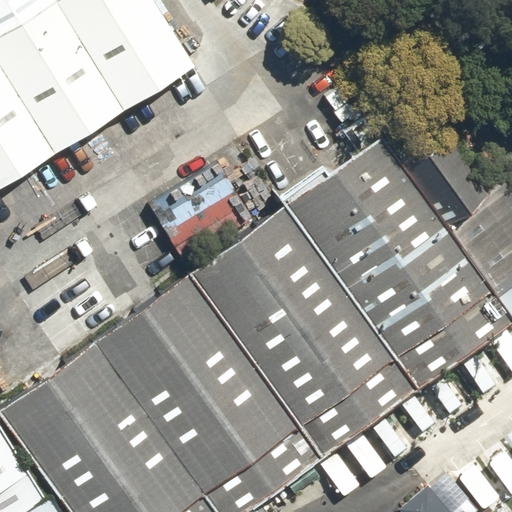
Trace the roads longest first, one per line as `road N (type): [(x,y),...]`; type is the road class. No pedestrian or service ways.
road 1 (unknown): [(0,283),(207,143),(222,114),(215,47),(176,0)]
road 2 (unknown): [(346,511),(511,410)]
